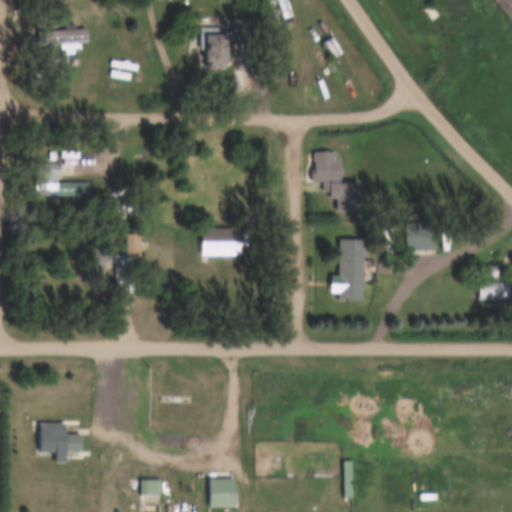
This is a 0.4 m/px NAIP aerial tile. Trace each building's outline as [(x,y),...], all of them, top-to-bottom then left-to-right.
[(292,15),(285,0),(269,0),(280,21),(292,15)] [(198,30),(198,66),(229,66),(229,44),(249,44),(249,19),(231,20),(231,29),(198,30)] [(86,45),(86,28),(55,28),(55,45),(86,45)] [(340,53),(330,37),(319,45),(329,61),(340,53)] [(341,183),(341,161),(335,161),(335,152),(311,152),(311,182),(323,182),(323,191),(329,191),(329,199),(335,199),(335,211),(358,212),(358,183),(341,183)] [(36,194),(58,194),(58,164),(36,164),(36,194)] [(86,185),(71,185),(71,194),(86,194),(86,185)] [(436,249),(436,225),(406,225),(406,249),(436,249)] [(186,226),(170,226),(170,248),(186,248),(186,226)] [(241,256),(241,229),(198,229),(198,256),(241,256)] [(134,257),(140,257),(140,234),(125,233),(124,256),(113,255),(112,295),(133,295),(134,257)] [(86,234),(87,294),(104,293),(104,234),(86,234)] [(363,240),(338,239),(338,299),(362,299),(363,240)] [(497,266),(477,266),(477,278),(497,278),(497,266)] [(477,301),(508,301),(508,282),(477,282),(477,301)] [(37,424),(37,452),(54,452),(54,463),(65,463),(65,452),(80,451),(80,434),(64,435),(64,423),(37,424)] [(347,498),(347,462),(338,462),(338,498),(347,498)] [(233,506),(233,479),(203,479),(203,506),(233,506)] [(135,494),(157,494),(157,480),(135,480),(135,494)]
